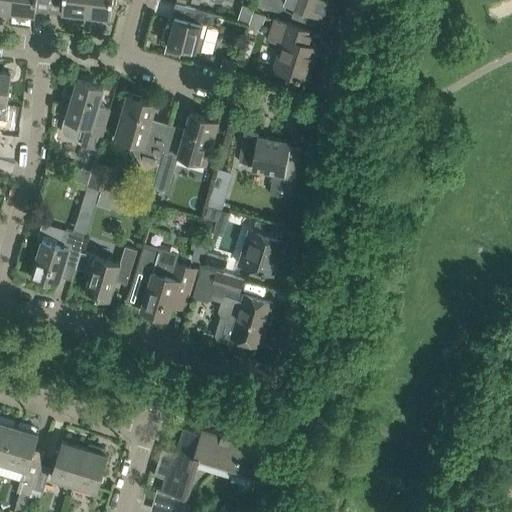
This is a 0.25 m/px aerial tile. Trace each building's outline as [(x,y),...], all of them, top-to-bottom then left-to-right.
[(12,0),(0,0),(0,9),(11,11),(12,0)] [(12,0),(11,11),(35,14),(37,0),(12,0)] [(63,0),(62,11),(86,14),(88,0),(63,0)] [(111,17),(112,0),(88,0),(86,14),(111,17)] [(284,0),(284,3),(323,17),(329,0),(284,0)] [(166,24),(162,41),(201,51),(212,54),(219,29),(211,28),(215,13),(176,3),(175,4),(178,4),(172,26),(166,24)] [(253,10),(248,27),(255,29),(262,25),(266,14),(253,10)] [(310,45),(315,31),(279,19),(272,42),(281,45),(274,68),(296,75),(296,77),(300,78),(300,76),(308,79),(318,48),(310,45)] [(11,73),(0,71),(0,103),(8,104),(11,73)] [(77,79),(69,105),(56,103),(55,110),(67,114),(66,118),(67,118),(66,122),(65,121),(64,125),(63,128),(64,131),(66,134),(69,136),(73,137),(74,135),(84,138),(82,143),(98,147),(107,119),(95,115),(104,86),(77,79)] [(156,102),(128,93),(115,135),(129,139),(133,148),(132,152),(136,154),(145,170),(158,164),(158,163),(159,160),(158,160),(166,131),(149,126),(156,102)] [(207,161),(219,120),(190,112),(183,136),(166,131),(158,160),(159,160),(158,163),(158,164),(151,186),(167,190),(178,153),(207,161)] [(258,135),(254,154),(241,151),(239,163),(251,165),(250,169),(273,173),(270,191),(292,195),(300,148),(290,146),(291,141),(258,135)] [(229,186),(238,154),(221,149),(213,181),(229,186)] [(114,191),(120,166),(95,159),(88,184),(114,191)] [(87,185),(85,194),(98,197),(101,189),(87,185)] [(102,188),(97,202),(108,206),(113,192),(102,188)] [(214,188),(208,206),(223,210),(228,192),(214,188)] [(287,227),(255,217),(252,229),(251,229),(239,263),(272,274),(279,250),(282,251),(285,240),(283,238),(287,227)] [(43,238),(31,275),(49,280),(50,275),(60,278),(64,264),(75,267),(86,234),(51,224),(43,222),(40,230),(38,236),(43,238)] [(171,276),(153,271),(160,246),(144,241),(126,301),(142,306),(141,308),(168,317),(176,291),(188,295),(196,269),(175,262),(171,276)] [(96,254),(85,289),(96,292),(95,294),(110,299),(115,279),(127,283),(138,248),(125,244),(120,262),(96,254)] [(208,252),(203,265),(217,269),(225,272),(228,259),(208,252)] [(203,265),(193,297),(207,301),(212,298),(213,294),(222,297),(218,310),(221,316),(215,334),(216,338),(220,340),(229,343),(231,336),(260,345),(273,302),(244,293),(240,292),(227,287),(213,283),(217,269),(203,265)] [(244,278),(225,272),(217,269),(213,283),(227,287),(240,292),(244,278)] [(0,458),(5,460),(16,425),(13,424),(14,421),(0,416),(0,458)] [(34,448),(39,433),(35,431),(36,427),(20,423),(19,426),(16,425),(5,460),(25,466),(17,489),(20,490),(15,509),(25,511),(33,486),(40,463),(44,451),(34,448)] [(181,511),(198,459),(234,470),(232,478),(250,484),(262,446),(202,427),(201,432),(185,427),(177,452),(162,448),(154,473),(166,477),(162,490),(178,495),(172,511),(181,511)] [(74,483),(85,447),(62,440),(51,476),(74,483)] [(88,448),(85,447),(74,483),(97,490),(108,454),(104,452),(105,449),(89,444),(88,448)] [(44,489),(51,466),(40,463),(33,486),(44,489)]
